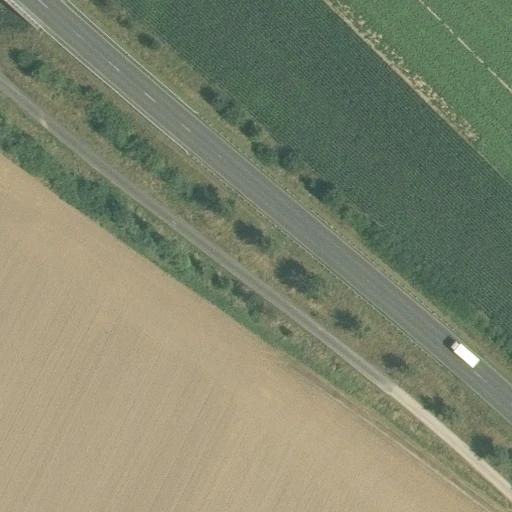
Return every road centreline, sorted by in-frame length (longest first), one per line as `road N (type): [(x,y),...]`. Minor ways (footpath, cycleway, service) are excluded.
road 1 (track): [(0,83),(460,447),(511,497)]
road 2 (primary): [(511,408),(36,0)]
